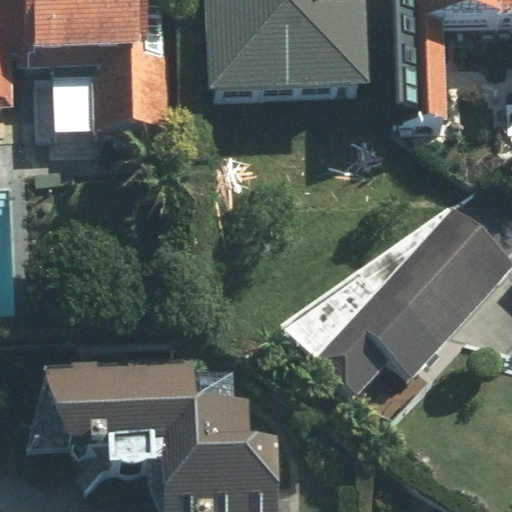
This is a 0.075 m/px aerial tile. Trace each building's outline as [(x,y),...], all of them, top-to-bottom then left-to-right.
[(163,0),(0,0),(0,115),(19,115),(18,71),(100,68),(103,148),(169,145),(163,0)] [(370,0),(213,0),(218,108),(375,102),(370,0)] [(511,0),(394,0),(396,37),(511,30),(511,0)] [(511,261),(511,203),(498,190),(324,375),(364,413),(400,374),(418,391),(511,290),(511,266),(510,264),(511,261)] [(175,459),(176,511),(286,511),(285,453),(262,454),(261,416),(206,418),(205,381),(55,384),(57,462),(175,459)]
